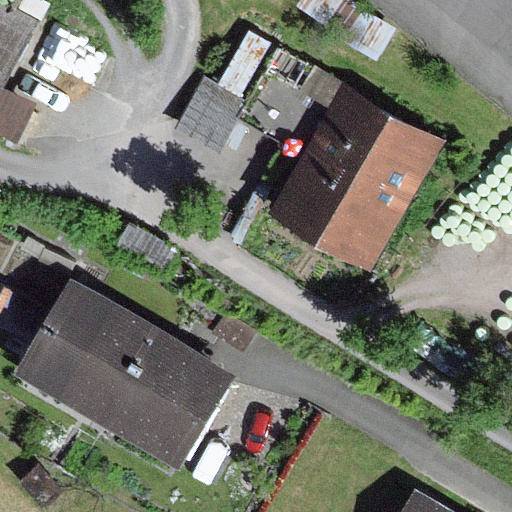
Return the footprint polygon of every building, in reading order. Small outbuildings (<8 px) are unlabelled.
[(0,0),(0,124),(27,137),(46,96),(12,81),(46,18),(14,0),(0,0)] [(452,136),(282,42),(252,98),(245,111),(309,146),(276,202),(383,260),(452,136)] [(229,146),(245,111),(252,98),(207,74),(181,124),(229,146)] [(249,364),(81,269),(24,364),(191,460),(249,364)] [(470,511),(422,484),(405,511),(470,511)]
